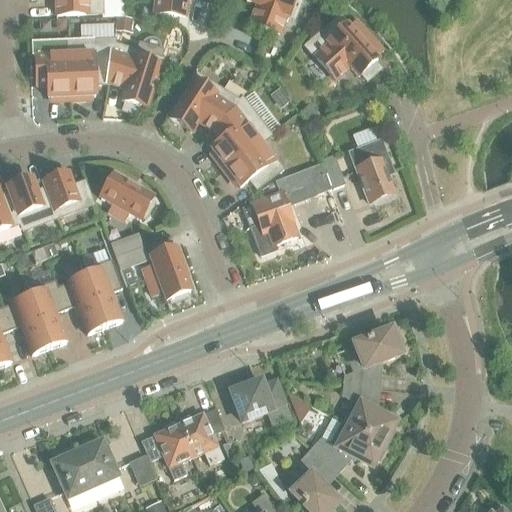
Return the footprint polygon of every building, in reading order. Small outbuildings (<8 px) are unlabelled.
[(55,0),(56,18),(102,16),(102,19),(124,18),(123,0),(55,0)] [(199,2),(198,0),(155,0),(154,17),(184,20),(186,0),(199,2)] [(294,22),(301,0),(246,0),(245,3),(257,8),(250,26),(279,37),(286,19),(294,22)] [(132,37),(134,22),(117,20),(115,34),(132,37)] [(368,52),(375,46),(356,24),(348,30),(339,20),(305,49),(335,83),(350,70),(358,80),(361,77),(367,84),(380,72),(374,65),(377,63),(368,52)] [(67,31),(67,22),(58,23),(58,28),(62,32),(67,31)] [(107,86),(111,62),(113,47),(114,43),(113,43),(112,27),(80,29),(81,45),(68,45),(72,104),(84,103),(84,100),(95,99),(94,87),(103,87),(107,86)] [(146,112),(161,62),(159,62),(161,53),(162,49),(161,45),(158,42),(154,40),(150,40),(146,41),(143,43),(141,47),(138,55),(113,47),(111,62),(107,86),(125,92),(121,104),(125,105),(122,113),(139,119),(142,110),(146,112)] [(72,104),(68,45),(48,46),(48,58),(35,59),(36,90),(47,89),(48,101),(58,101),(58,104),(72,104)] [(213,135),(239,105),(242,102),(246,95),(229,84),(223,94),(197,78),(169,121),(191,135),(197,125),(213,135)] [(269,138),(268,136),(242,102),(239,105),(213,135),(221,145),(211,153),(218,161),(215,163),(222,173),(269,138)] [(317,117),(309,108),(300,116),(307,125),(317,117)] [(281,172),(260,146),(270,138),(269,138),(222,173),(231,184),(233,182),(240,190),(250,183),(256,191),(281,172)] [(392,176),(380,143),(349,154),(369,206),(371,205),(374,208),(382,205),(383,201),(393,197),(386,178),(392,176)] [(345,188),(334,158),(321,163),(332,193),(345,188)] [(321,167),(306,173),(313,189),(316,199),(331,193),(321,167)] [(57,220),(92,207),(84,185),(72,190),(67,176),(43,185),(46,192),(57,220)] [(152,201),(128,188),(130,185),(114,176),(100,201),(140,224),(142,220),(145,222),(153,207),(150,205),(152,201)] [(57,220),(46,192),(36,195),(31,181),(7,190),(9,197),(20,226),(23,233),(57,220)] [(297,240),(280,195),(251,206),(253,213),(244,217),(260,260),(277,253),(275,248),(297,240)] [(0,233),(20,226),(9,197),(0,200),(0,233)] [(141,251),(137,239),(112,248),(116,259),(141,251)] [(57,258),(53,247),(43,251),(47,261),(57,258)] [(47,261),(43,251),(31,255),(35,267),(47,262),(47,261)] [(121,272),(146,263),(141,251),(116,259),(121,272)] [(190,295),(180,269),(184,267),(178,251),(150,261),(166,304),(170,302),(171,305),(187,299),(186,296),(190,295)] [(110,296),(122,292),(111,262),(82,273),(104,332),(121,326),(110,296)] [(82,273),(84,280),(58,290),(55,283),(54,283),(65,313),(76,309),(87,339),(104,332),(82,273)] [(55,317),(65,313),(54,283),(27,294),(49,353),(66,347),(55,317)] [(27,294),(26,294),(29,301),(1,311),(10,334),(21,330),(32,359),(49,353),(27,294)] [(0,340),(0,337),(10,334),(1,311),(0,311),(0,371),(10,367),(0,340)] [(399,359),(396,351),(401,349),(393,328),(372,336),(374,341),(344,353),(352,376),(343,379),(343,388),(370,390),(372,370),(399,359)] [(286,407),(277,384),(277,382),(262,387),(260,384),(249,388),(248,384),(235,389),(234,394),(230,395),(242,425),(267,416),(272,429),(290,422),(285,407),(286,407)] [(390,433),(394,426),(368,412),(370,390),(343,388),(342,399),(352,404),(341,425),(386,449),(393,435),(390,433)] [(217,450),(212,439),(224,434),(216,414),(203,420),(202,417),(191,422),(188,420),(180,423),(180,427),(178,428),(192,461),(203,456),(209,468),(223,463),(217,450)] [(378,463),(386,449),(341,425),(332,421),(321,441),(310,453),(331,471),(338,478),(354,460),(371,469),(375,462),(378,463)] [(192,461),(178,428),(176,429),(173,427),(165,430),(164,434),(141,444),(150,465),(162,459),(173,484),(186,478),(181,466),(192,461)] [(118,481),(102,444),(96,446),(91,443),(83,447),(82,453),(76,455),(93,492),(118,481)] [(234,460),(228,446),(222,448),(228,462),(234,460)] [(316,487),(331,471),(310,453),(296,468),(302,473),(284,490),(305,511),(332,511),(337,508),(316,487)] [(93,492),(76,455),(71,458),(66,454),(57,458),(57,464),(51,467),(67,503),(93,492)] [(254,470),(250,458),(240,462),(244,474),(254,470)] [(155,482),(153,478),(145,459),(129,466),(139,489),(155,482)] [(245,480),(251,490),(260,484),(255,475),(245,480)] [(273,511),(263,498),(251,506),(255,511),(273,511)] [(53,511),(49,502),(33,509),(34,511),(53,511)]
